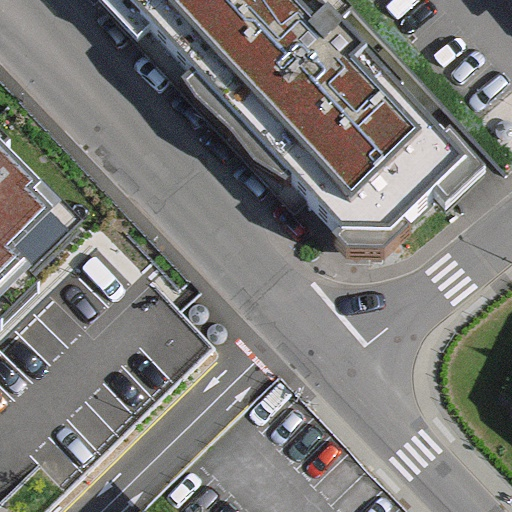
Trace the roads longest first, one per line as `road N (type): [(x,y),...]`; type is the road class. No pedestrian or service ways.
road 1 (secondary): [(298,318),(1,0)]
road 2 (residential): [(101,511),(298,318)]
road 3 (unclassified): [(341,366),(511,230)]
road 4 (secondary): [(475,511),(341,366)]
